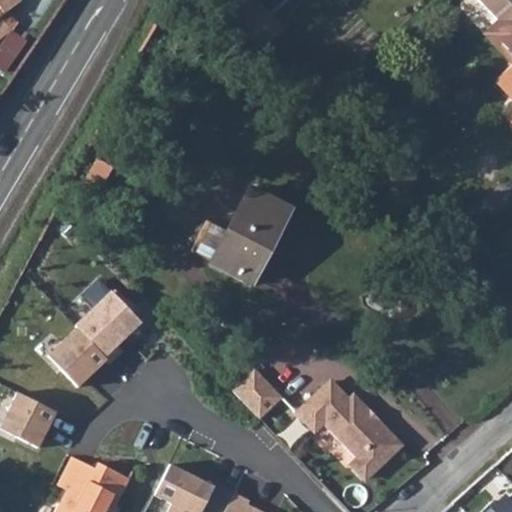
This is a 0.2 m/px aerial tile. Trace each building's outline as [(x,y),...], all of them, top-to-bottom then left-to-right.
[(0,0),(0,18),(20,3),(17,0),(0,0)] [(237,0),(219,17),(237,36),(265,10),(254,0),(237,0)] [(511,0),(480,0),(501,22),(493,42),(511,62),(511,0)] [(237,36),(254,53),(281,27),(265,10),(237,36)] [(0,44),(12,35),(0,18),(0,44)] [(495,79),(510,95),(511,92),(511,64),(511,63),(495,79)] [(386,183),(404,165),(394,156),(376,172),(386,183)] [(386,183),(398,195),(416,178),(404,165),(386,183)] [(207,260),(247,280),(264,249),(258,246),(279,206),(245,188),(207,260)] [(71,309),(80,319),(106,294),(97,284),(71,309)] [(74,330),(45,357),(75,389),(104,362),(74,330)] [(283,403),(256,374),(234,395),(261,424),(283,403)] [(330,388),(297,418),(313,435),(319,435),(326,429),(358,463),(353,467),(353,473),(364,484),(369,484),(402,454),(402,449),(356,400),(351,404),(336,388),(330,388)] [(16,397),(0,428),(0,433),(37,452),(54,416),(16,397)] [(61,511),(103,511),(107,504),(113,507),(126,478),(96,462),(93,468),(70,456),(56,485),(62,489),(70,493),(61,511)] [(173,466),(158,496),(175,505),(171,511),(204,511),(217,488),(173,466)] [(502,493),(482,511),(511,511),(511,503),(508,499),(502,493)] [(236,494),(227,511),(261,511),(249,506),(252,502),(236,494)]
